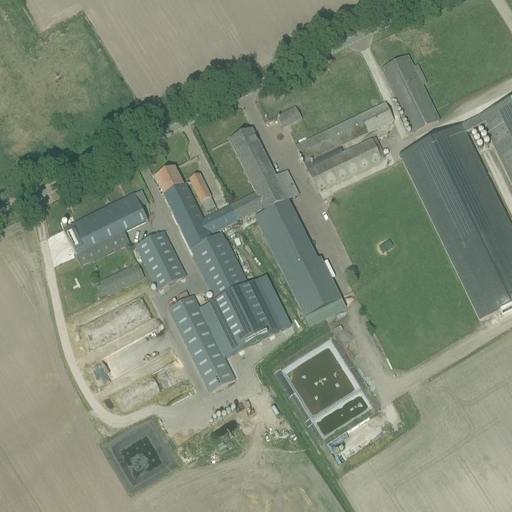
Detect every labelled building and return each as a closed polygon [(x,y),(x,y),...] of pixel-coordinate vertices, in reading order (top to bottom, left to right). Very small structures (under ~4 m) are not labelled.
[(407,58),(382,71),(413,135),(439,123),(407,58)] [(511,102),(399,156),(479,323),(511,306),(511,230),(466,135),(483,127),(511,187),(511,102)] [(385,105),(296,148),(300,157),(317,192),(382,161),(372,141),(343,155),(340,148),(393,122),(390,114),(385,105)] [(295,109),(278,117),(284,130),(301,121),(295,109)] [(256,219),(309,329),(346,311),(321,260),(316,262),(288,203),(300,197),(288,172),(275,179),(252,131),(229,142),(255,194),(229,207),(238,223),(263,210),(266,215),(256,219)] [(175,170),(155,179),(159,188),(164,197),(191,251),(213,240),(211,236),(238,223),(229,207),(203,220),(202,217),(198,209),(200,208),(199,206),(189,186),(188,184),(183,187),(179,179),(175,170)] [(199,176),(189,181),(190,183),(201,205),(210,200),(211,199),(199,176)] [(65,227),(83,267),(131,246),(126,234),(151,223),(144,207),(148,205),(143,193),(65,227)] [(135,247),(157,292),(187,278),(165,233),(135,247)] [(213,240),(191,251),(194,258),(193,258),(215,304),(203,310),(227,359),(285,331),(261,282),(249,288),(226,242),(225,243),(222,236),(213,240)] [(101,286),(97,289),(101,297),(105,295),(107,298),(144,280),(137,266),(100,284),(101,286)] [(167,311),(209,395),(235,382),(193,298),(167,311)] [(345,442),(329,449),(331,454),(348,447),(345,442)]
